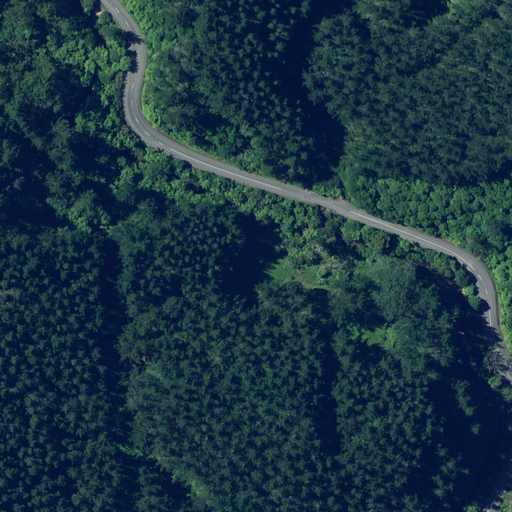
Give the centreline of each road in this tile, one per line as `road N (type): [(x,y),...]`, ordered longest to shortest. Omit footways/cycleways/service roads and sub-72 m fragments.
road 1 (track): [(283,192),(315,244),(355,273),(353,282),(259,279),(232,295),(217,319),(138,320),(125,306),(153,226),(134,200),(45,147),(0,87)]
road 2 (unclassified): [(511,371),(487,330),(485,287),(345,209),(283,192),(169,121),(106,0)]
road 3 (track): [(383,227),(360,159),(364,124),(434,88),(511,6)]
